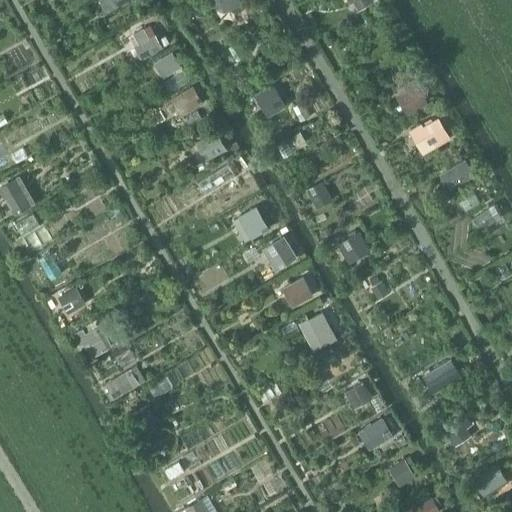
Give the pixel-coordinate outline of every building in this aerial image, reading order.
[(106,0),(112,10),(122,4),(123,5),(128,2),(129,2),(127,0),(106,0)] [(209,0),(213,7),(225,10),(237,2),(235,0),(209,0)] [(354,0),(361,10),(376,0),(354,0)] [(145,27),(133,33),(139,43),(134,45),(141,58),(163,46),(156,33),(150,36),(145,27)] [(170,42),(166,35),(160,38),(164,45),(170,42)] [(173,49),(154,62),(164,77),(173,71),(183,66),(183,65),(173,49)] [(411,63),(403,67),(408,75),(416,71),(411,63)] [(191,82),(184,70),(166,82),(162,84),(169,95),(191,82)] [(274,83),(255,94),(264,111),(283,101),(274,83)] [(417,83),(396,95),(408,114),(423,106),(428,102),(417,83)] [(193,85),(171,98),(181,115),(203,102),(193,85)] [(204,121),(199,113),(185,121),(190,129),(204,121)] [(422,124),(412,130),(421,146),(450,130),(443,117),(439,119),(427,125),(425,122),(422,124)] [(218,130),(196,141),(206,160),(228,149),(218,130)] [(292,137),(297,145),(306,140),(301,132),(292,137)] [(237,141),(229,145),(233,152),(240,148),(237,141)] [(0,162),(9,158),(0,142),(0,162)] [(466,159),(447,170),(457,186),(476,175),(466,159)] [(205,194),(236,175),(229,165),(199,184),(205,194)] [(15,177),(0,185),(0,188),(15,214),(31,204),(15,177)] [(322,180),(307,189),(315,203),(330,194),(322,180)] [(257,204),(238,215),(239,216),(250,237),(251,238),(271,228),(257,204)] [(331,231),(328,225),(321,230),(324,235),(331,231)] [(359,230),(338,243),(346,256),(367,243),(359,230)] [(284,234),(262,248),(271,262),(276,259),(281,266),(298,255),(284,234)] [(63,274),(50,254),(39,261),(51,281),(63,274)] [(510,276),(504,266),(495,270),(502,281),(510,276)] [(304,276),(282,287),(292,306),(314,295),(304,276)] [(377,276),(370,280),(373,286),(372,286),(377,295),(387,288),(382,280),(380,281),(377,276)] [(77,285),(58,296),(67,313),(87,302),(77,285)] [(323,310),(299,323),(314,350),(338,337),(323,310)] [(83,327),(74,333),(80,345),(84,343),(92,357),(113,345),(101,324),(86,332),(83,327)] [(321,360),(331,379),(350,369),(340,350),(321,360)] [(130,359),(126,352),(118,357),(121,363),(130,359)] [(453,357),(424,375),(432,387),(461,370),(453,357)] [(132,367),(106,382),(110,390),(107,392),(111,399),(114,397),(141,382),(132,367)] [(363,380),(345,391),(354,407),(373,397),(363,380)] [(148,403),(121,418),(131,436),(158,421),(148,403)] [(467,412),(446,426),(454,438),(469,427),(475,424),(467,412)] [(383,417),(365,427),(376,445),(393,435),(383,417)] [(405,458),(392,465),(403,483),(416,476),(409,465),(414,462),(410,455),(405,458)] [(179,460),(165,467),(170,478),(184,471),(179,460)] [(499,464),(476,478),(485,491),(507,478),(499,464)] [(186,471),(169,481),(182,501),(198,491),(186,471)] [(210,511),(201,496),(184,506),(187,511),(210,511)] [(433,496),(412,507),(414,511),(437,511),(441,510),(438,504),(433,497),(433,496)]
